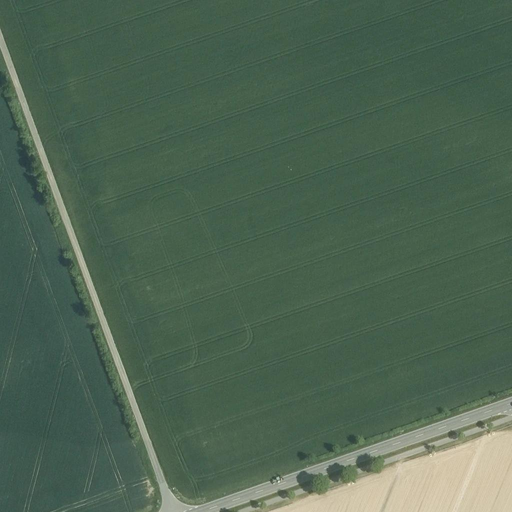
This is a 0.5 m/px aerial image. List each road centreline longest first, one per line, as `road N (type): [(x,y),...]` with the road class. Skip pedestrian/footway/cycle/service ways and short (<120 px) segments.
road 1 (track): [(0,33),(173,511)]
road 2 (tertiary): [(203,511),(511,403)]
